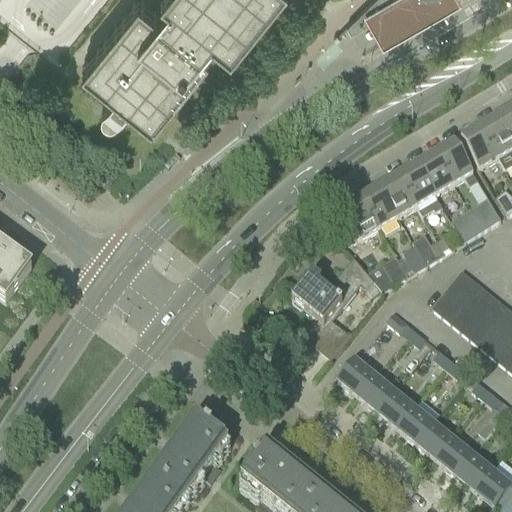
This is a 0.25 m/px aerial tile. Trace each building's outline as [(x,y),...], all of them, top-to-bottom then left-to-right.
[(166,0),(167,0),(156,14),(138,0),(136,0),(81,69),(113,96),(102,110),(101,111),(101,113),(100,113),(100,114),(100,116),(100,117),(101,119),(102,121),(103,122),(104,123),(106,124),(108,124),(109,125),(111,124),(113,124),(115,123),(116,121),(128,107),(151,126),(208,56),(200,50),(212,36),(230,51),(271,0),(166,0)] [(373,0),(346,28),(347,28),(350,35),(351,34),(409,0),(373,0)] [(458,0),(388,0),(365,14),(383,45),(459,2),(458,0)] [(511,113),(497,123),(511,147),(511,113)] [(479,134),(497,165),(504,177),(511,171),(511,147),(497,123),(479,134)] [(478,176),(497,165),(479,134),(459,145),(478,176)] [(453,149),(434,160),(452,191),(464,185),(468,193),(476,188),(453,149)] [(434,160),(415,171),(434,202),(452,191),(434,160)] [(93,183),(104,191),(115,177),(104,169),(93,183)] [(415,171),(397,182),(415,213),(421,222),(428,218),(432,215),(434,218),(441,214),(434,202),(415,171)] [(397,182),(378,193),(397,224),(415,213),(397,182)] [(378,193),(359,205),(378,235),(397,224),(378,193)] [(505,197),(495,205),(505,222),(511,218),(511,201),(511,203),(505,197)] [(359,247),(378,235),(359,205),(340,216),(343,221),(332,227),(346,251),(357,245),(359,247)] [(486,205),(468,216),(482,237),(499,226),(486,205)] [(463,219),(450,228),(462,249),(463,249),(482,237),(468,216),(463,219)] [(423,240),(411,248),(413,251),(426,272),(444,261),(442,257),(436,247),(429,251),(423,240)] [(442,243),(436,247),(442,257),(448,253),(442,243)] [(405,265),(398,269),(405,279),(411,276),(413,280),(426,272),(413,251),(401,259),(405,265)] [(0,304),(5,308),(29,274),(0,253),(0,304)] [(380,271),(365,280),(373,289),(382,298),(393,292),(407,283),(405,279),(398,269),(394,262),(380,271)] [(373,289),(365,280),(352,264),(329,293),(312,280),(290,306),(316,327),(302,346),(329,368),(349,343),(332,329),(360,294),(365,297),(373,289)] [(461,277),(446,296),(455,304),(470,285),(461,277)] [(455,304),(464,311),(479,293),(470,285),(455,304)] [(464,311),(474,319),(489,300),(479,293),(464,311)] [(431,315),(440,322),(455,304),(446,296),(431,315)] [(474,319),(483,326),(498,308),(489,300),(474,319)] [(440,322),(449,330),(464,311),(455,304),(440,322)] [(483,326),(492,334),(507,315),(498,308),(483,326)] [(449,330),(459,337),(474,319),(464,311),(449,330)] [(492,334),(502,341),(511,328),(511,318),(507,315),(492,334)] [(459,337),(468,345),(483,326),(474,319),(459,337)] [(392,320),(385,328),(398,339),(404,330),(392,320)] [(468,345),(477,353),(492,334),(483,326),(468,345)] [(511,328),(502,341),(511,349),(511,347),(511,328)] [(477,353),(487,360),(502,341),(492,334),(477,353)] [(424,346),(411,336),(405,344),(418,355),(424,346)] [(487,360),(496,368),(511,349),(502,341),(487,360)] [(511,349),(496,368),(505,375),(511,366),(511,349)] [(419,381),(433,364),(426,358),(412,375),(419,381)] [(431,366),(445,377),(451,369),(438,358),(431,366)] [(337,390),(356,406),(373,384),(354,369),(337,390)] [(451,369),(445,377),(456,386),(463,378),(451,369)] [(356,406),(376,422),(393,400),(373,384),(356,406)] [(470,397),(483,408),(490,400),(477,389),(470,397)] [(376,422),(396,437),(413,416),(393,400),(376,422)] [(490,400),(483,408),(495,418),(502,410),(490,400)] [(413,416),(396,437),(415,453),(432,431),(440,422),(421,406),(413,416)] [(193,425),(152,481),(186,505),(227,449),(210,436),(211,435),(205,431),(204,432),(193,425)] [(415,453),(435,469),(452,447),(432,431),(415,453)] [(435,469),(454,484),(471,463),(452,447),(435,469)] [(240,491),(266,511),(312,511),(320,502),(266,458),(258,468),(256,467),(252,472),(253,474),(240,491)] [(454,484),(474,500),(491,478),(471,463),(454,484)] [(491,478),(474,500),(488,511),(496,511),(510,494),(491,478)] [(152,481),(129,511),(181,511),(186,505),(152,481)] [(511,511),(511,492),(510,494),(496,511),(511,511)] [(333,511),(320,502),(312,511),(333,511)]
